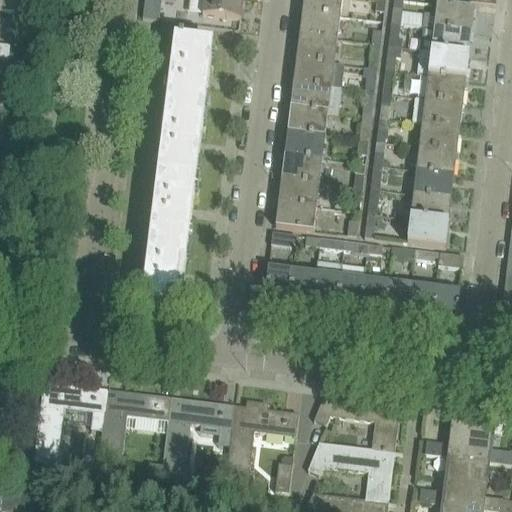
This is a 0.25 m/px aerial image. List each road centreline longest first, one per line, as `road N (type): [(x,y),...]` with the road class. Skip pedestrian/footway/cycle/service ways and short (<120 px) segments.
road 1 (residential): [(235,354),(281,0)]
road 2 (residential): [(87,336),(125,0)]
road 3 (residential): [(470,384),(506,90)]
road 4 (residential): [(470,384),(235,354)]
road 5 (residential): [(235,354),(87,336)]
